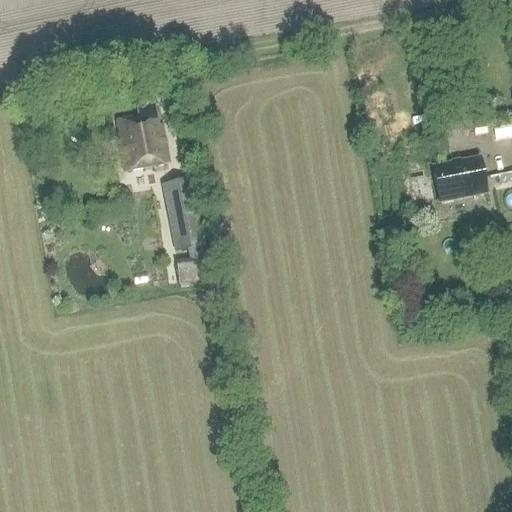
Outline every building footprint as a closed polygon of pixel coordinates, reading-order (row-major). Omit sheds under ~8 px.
[(124,173),(168,164),(161,125),(157,126),(153,105),(136,109),(138,117),(116,121),(118,134),(116,134),(124,173)] [(438,201),(485,192),(479,160),(432,169),(438,201)] [(165,187),(178,253),(205,248),(192,182),(165,187)] [(93,222),(126,217),(123,200),(91,205),(93,222)] [(397,231),(395,219),(381,221),(383,233),(397,231)] [(209,260),(177,265),(180,285),(211,280),(209,260)]
